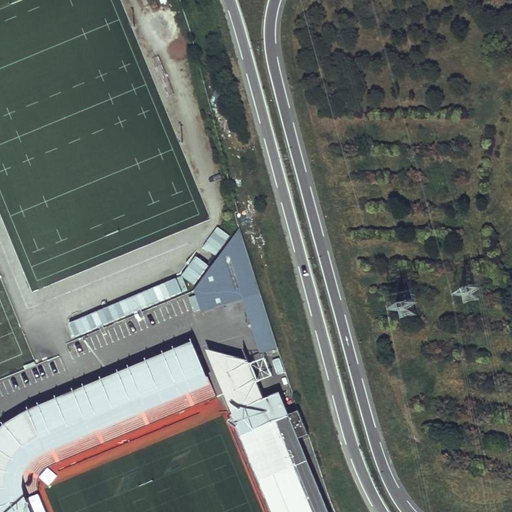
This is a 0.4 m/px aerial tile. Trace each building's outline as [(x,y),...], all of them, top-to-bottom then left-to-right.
[(243,298),(260,353),(280,348),(240,227),(197,288),(205,310),(243,298)] [(204,246),(216,255),(232,236),(221,227),(204,246)] [(478,289),(464,290),(464,301),(479,300),(478,289)] [(48,511),(41,492),(39,486),(39,480),(41,475),(45,470),(54,465),(218,397),(198,346),(32,414),(9,427),(0,438),(0,511),(48,511)] [(251,362),(212,351),(220,380),(227,397),(233,394),(240,411),(230,415),(269,511),(330,511),(301,439),(310,436),(300,412),(291,416),(282,393),(266,400),(251,362)] [(280,358),(273,359),(277,374),(284,372),(280,358)] [(111,453),(97,457),(99,463),(113,459),(111,453)]
